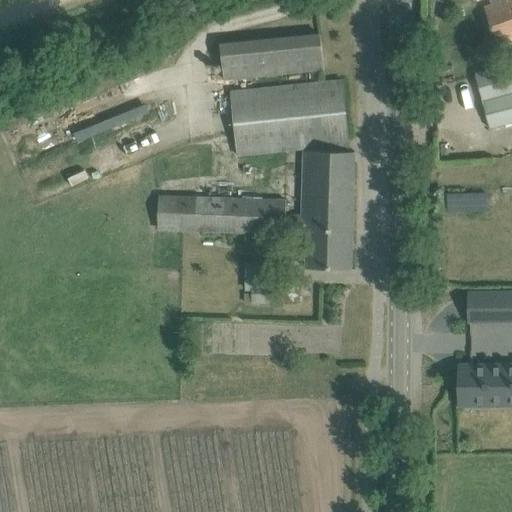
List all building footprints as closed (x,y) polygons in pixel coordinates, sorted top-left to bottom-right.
[(506,0),(490,0),(492,4),(485,7),(498,45),(511,39),(511,0),(507,0),(506,0)] [(225,79),(304,71),(324,69),(321,34),(221,45),(225,79)] [(511,63),(476,73),(490,128),(511,121),(511,63)] [(352,269),(355,151),(350,151),(343,80),(230,91),(236,155),(303,146),(301,214),(283,214),(283,200),(183,197),(159,194),(158,229),(182,231),(308,235),(307,268),(352,269)] [(488,211),(488,191),(447,192),(447,212),(488,211)] [(300,281),(273,280),(273,263),(246,263),(246,280),(245,302),(299,303),(300,281)] [(510,329),(511,301),(461,299),(460,327),(510,329)] [(511,368),(511,348),(459,346),(458,364),(449,364),(448,385),(507,388),(508,368),(511,368)]
